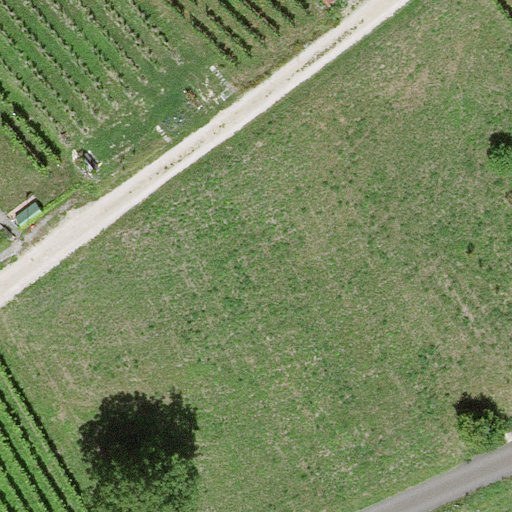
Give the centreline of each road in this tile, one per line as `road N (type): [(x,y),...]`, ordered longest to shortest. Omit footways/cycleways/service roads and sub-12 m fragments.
road 1 (track): [(394,0),(0,295)]
road 2 (residential): [(511,464),(370,511)]
